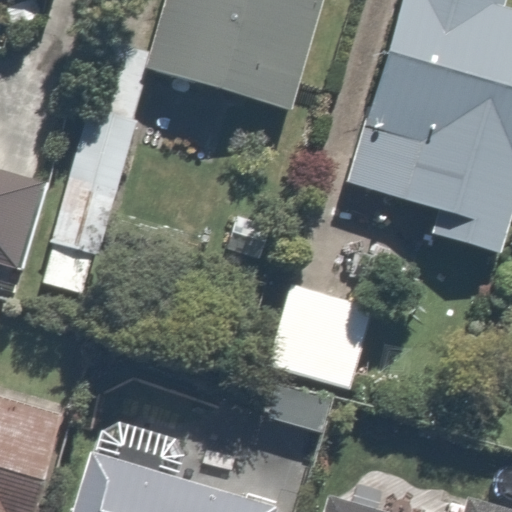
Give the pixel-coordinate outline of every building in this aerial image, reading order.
[(75,0),(3,0),(71,17),(75,0)] [(338,0),(169,0),(142,80),(293,132),(338,0)] [(511,0),(405,0),(350,190),(441,216),(433,244),(510,266),(511,261),(511,0)] [(0,258),(39,269),(88,98),(0,73),(0,258)] [(386,306),(293,281),(268,375),(360,401),(386,306)] [(0,511),(54,511),(77,429),(0,408),(0,511)] [(172,447),(102,428),(79,511),(259,511),(162,485),(172,447)]
